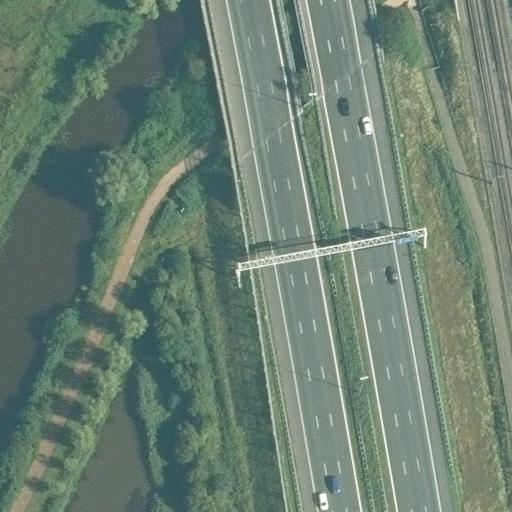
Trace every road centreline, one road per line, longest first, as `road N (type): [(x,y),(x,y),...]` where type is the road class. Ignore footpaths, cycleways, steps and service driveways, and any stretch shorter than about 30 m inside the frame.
road 1 (motorway): [(242,0),(333,511)]
road 2 (motorway): [(412,511),(326,0)]
